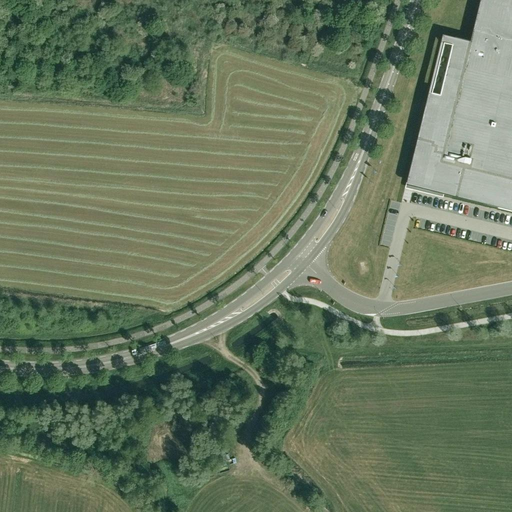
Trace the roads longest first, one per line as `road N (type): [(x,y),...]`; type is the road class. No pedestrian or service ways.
road 1 (tertiary): [(0,368),(69,369),(155,350),(208,327),(294,258)]
road 2 (tertiary): [(294,258),(360,161),(417,0)]
road 3 (tertiary): [(511,286),(362,307),(294,258)]
road 4 (track): [(208,327),(260,388),(247,453)]
